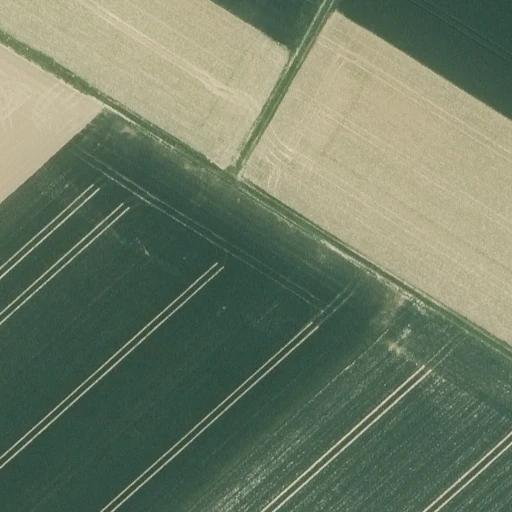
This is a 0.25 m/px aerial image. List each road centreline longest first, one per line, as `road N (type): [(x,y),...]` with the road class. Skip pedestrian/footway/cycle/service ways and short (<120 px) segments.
road 1 (track): [(327,0),(228,177),(511,354)]
road 2 (track): [(0,38),(228,177)]
